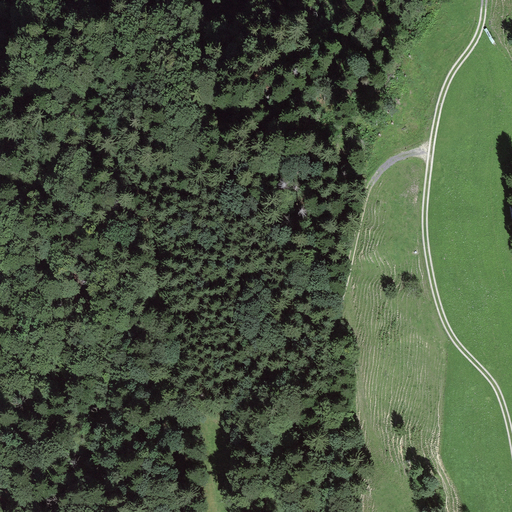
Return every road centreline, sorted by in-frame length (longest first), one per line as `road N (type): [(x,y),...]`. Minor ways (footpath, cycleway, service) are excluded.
road 1 (track): [(511,437),(490,377),(446,324),(424,224),(441,97),(478,34),(484,0)]
road 2 (track): [(431,153),(399,156),(374,183),(335,335),(330,466),(320,511)]
